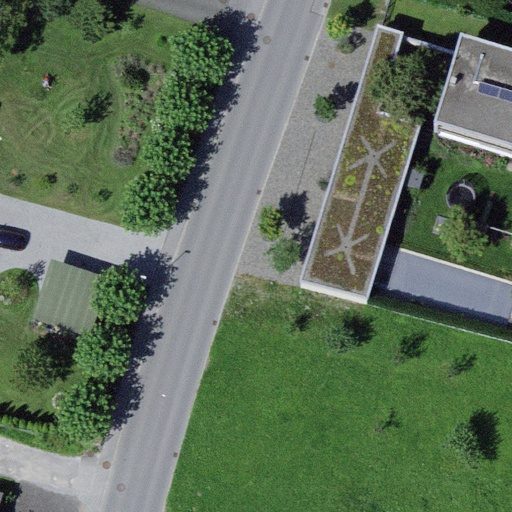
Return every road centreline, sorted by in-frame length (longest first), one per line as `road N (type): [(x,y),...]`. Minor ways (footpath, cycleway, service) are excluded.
road 1 (tertiary): [(292,32),(143,493)]
road 2 (residential): [(143,493),(0,453)]
